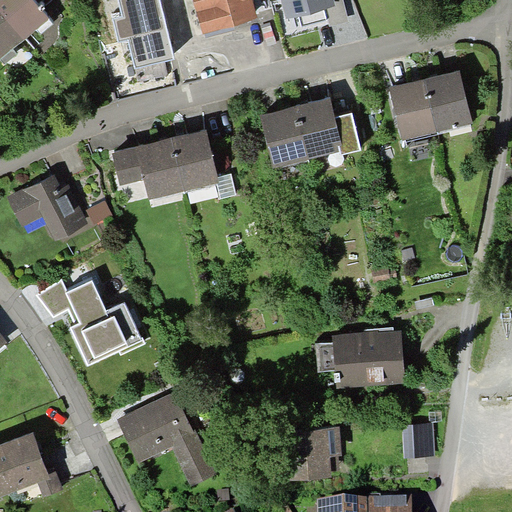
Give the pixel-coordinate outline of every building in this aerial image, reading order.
[(0,0),(0,10),(23,40),(37,29),(50,19),(38,5),(34,0),(0,0)] [(165,61),(174,59),(160,0),(118,0),(123,17),(113,19),(118,42),(127,40),(134,67),(135,67),(165,61)] [(234,25),(259,19),(253,0),(193,0),(203,34),(205,33),(234,25)] [(281,0),(287,19),(300,16),(324,9),(325,9),(336,6),(334,0),(281,0)] [(343,0),(334,0),(336,6),(325,9),(330,26),(349,21),(343,0)] [(326,19),(324,9),(300,16),(303,26),(326,19)] [(0,59),(13,49),(23,40),(0,10),(0,59)] [(37,29),(41,34),(54,24),(50,19),(37,29)] [(235,30),(234,25),(205,33),(206,37),(235,30)] [(17,54),(13,49),(0,59),(4,65),(17,54)] [(168,75),(165,61),(135,67),(138,82),(168,75)] [(424,78),(436,132),(473,123),(459,70),(424,78)] [(436,132),(424,78),(389,87),(403,140),(436,132)] [(331,98),(294,107),(309,160),(339,152),(338,146),(342,145),(335,117),(331,98)] [(273,169),(309,160),(294,107),(260,115),(273,169)] [(352,114),(335,117),(342,145),(338,146),(339,152),(340,155),(361,150),(352,114)] [(206,128),(171,137),(185,191),(216,183),(219,182),(218,177),(206,128)] [(149,199),(185,191),(171,137),(136,146),(136,147),(144,179),(149,199)] [(144,179),(136,147),(112,152),(121,185),(144,179)] [(55,173),(8,198),(23,227),(42,217),(55,241),(89,223),(69,184),(63,188),(55,173)] [(231,174),(218,177),(219,182),(216,183),(220,199),(236,195),(231,174)] [(106,201),(88,210),(95,224),(113,215),(106,201)] [(68,309),(77,325),(81,323),(67,293),(69,292),(62,279),(37,295),(54,316),(68,309)] [(70,328),(89,365),(120,351),(143,340),(142,338),(125,302),(106,311),(93,281),(69,292),(67,293),(81,323),(77,325),(70,328)] [(0,330),(0,347),(8,341),(0,330)] [(406,383),(401,330),(379,332),(379,331),(333,335),(333,343),(335,369),(338,389),(406,383)] [(143,337),(142,338),(143,340),(120,351),(122,355),(146,343),(143,337)] [(335,369),(333,343),(316,344),(318,371),(335,369)] [(175,392),(118,419),(139,463),(173,447),(191,486),(217,474),(196,429),(193,431),(175,392)] [(433,424),(403,426),(405,458),(435,456),(433,424)] [(287,481),(332,477),(332,471),(340,471),(339,456),(342,455),(340,426),(282,431),(287,481)] [(34,432),(0,444),(0,496),(38,483),(50,478),(49,474),(34,432)] [(57,471),(49,474),(50,478),(38,483),(43,497),(64,489),(57,471)] [(412,511),(412,494),(369,495),(369,496),(318,498),(318,511),(412,511)]
